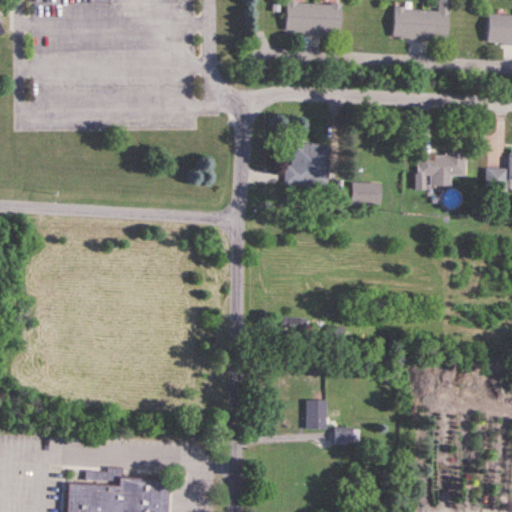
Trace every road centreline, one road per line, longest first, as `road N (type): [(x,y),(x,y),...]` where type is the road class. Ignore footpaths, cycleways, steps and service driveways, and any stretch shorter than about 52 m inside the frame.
road 1 (residential): [(251,106),(241,219),(239,511)]
road 2 (residential): [(511,101),(287,91),(251,106)]
road 3 (residential): [(259,36),(268,51),(511,63)]
road 4 (residential): [(241,219),(0,205)]
road 5 (residential): [(213,0),(218,82),(251,106)]
